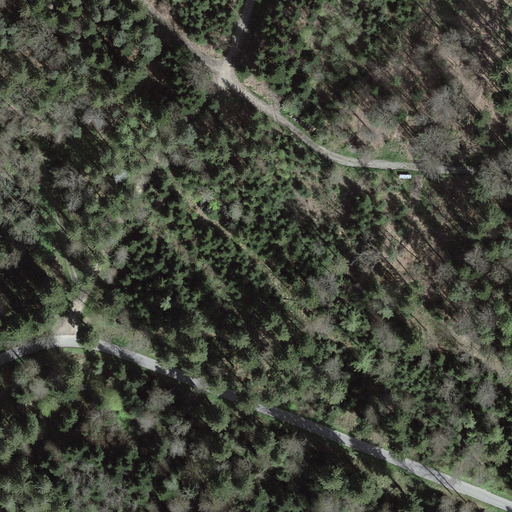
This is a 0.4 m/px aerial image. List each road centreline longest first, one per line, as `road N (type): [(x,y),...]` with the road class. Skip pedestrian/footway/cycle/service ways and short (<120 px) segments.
road 1 (unclassified): [(511,508),(103,344),(61,338),(0,359)]
road 2 (track): [(511,167),(374,166),(328,153),(223,78)]
road 3 (track): [(61,338),(151,168),(223,78)]
road 4 (track): [(0,144),(31,168),(56,205),(82,305)]
